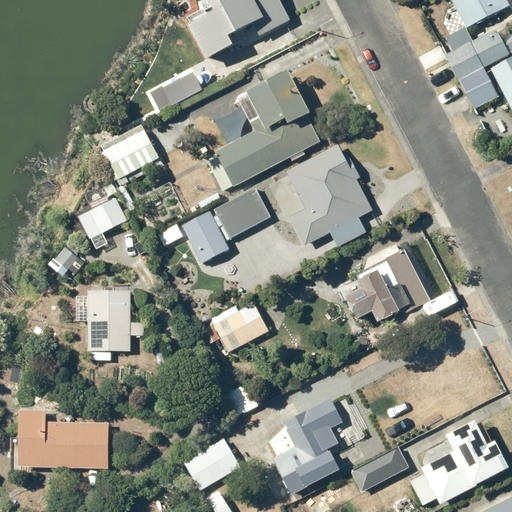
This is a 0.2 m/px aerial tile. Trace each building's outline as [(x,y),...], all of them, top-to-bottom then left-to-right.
[(204,61),(233,46),(229,39),(236,35),(255,25),(260,36),(289,21),(277,0),(215,0),(220,10),(187,28),(204,61)] [(511,57),(510,59),(495,32),(477,42),(470,30),(511,8),(506,0),(449,0),(464,28),(445,38),(451,50),(444,54),(476,111),(504,95),(511,109),(511,57)] [(322,140),(308,115),(285,74),(245,97),(249,104),(216,122),(228,143),(260,125),(264,133),(207,162),(225,194),(292,156),(295,161),(307,154),(305,150),(322,140)] [(146,129),(103,151),(118,181),(161,159),(158,153),(184,139),(179,131),(192,124),(186,112),(147,133),(146,129)] [(373,210),(337,146),(287,174),(307,211),(291,220),(306,247),(331,233),(338,246),(365,231),(358,219),(373,210)] [(271,220),(256,189),(182,225),(201,265),(231,250),(226,241),(271,220)] [(128,222),(115,196),(77,215),(90,241),(128,222)] [(379,327),(429,301),(405,252),(352,279),(359,291),(344,298),(358,324),(373,316),(379,327)] [(128,353),(129,336),(145,337),(146,324),(130,323),(131,289),(77,287),(75,321),(89,321),(87,361),(109,362),(110,352),(128,353)] [(269,333),(256,305),(214,325),(227,352),(269,333)] [(283,424),(285,428),(269,436),(280,456),(272,461),(277,469),(263,475),(281,508),(294,502),(291,497),(341,470),(333,454),(342,449),(332,430),(345,423),(332,398),(283,424)] [(49,413),(19,412),(18,468),(109,470),(110,425),(49,423),(49,413)] [(504,471),(505,471),(479,421),(445,438),(453,453),(422,469),(426,476),(411,483),(423,508),(439,500),(441,505),(505,473),(504,471)] [(239,469),(222,439),(183,461),(201,491),(239,469)] [(410,468),(399,447),(352,472),(362,493),(410,468)] [(511,511),(511,499),(486,511),(511,511)]
